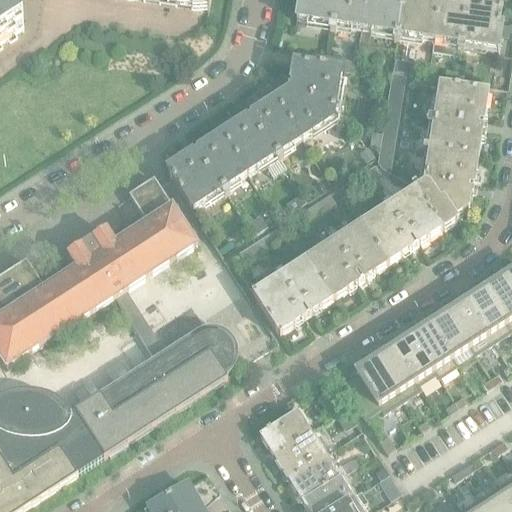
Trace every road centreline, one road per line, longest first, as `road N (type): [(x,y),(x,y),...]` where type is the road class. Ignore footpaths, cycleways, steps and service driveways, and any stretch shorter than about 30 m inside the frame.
road 1 (residential): [(210,433),(485,254),(511,208)]
road 2 (residential): [(0,226),(219,85),(249,44),(258,0)]
road 3 (residential): [(90,511),(210,433)]
